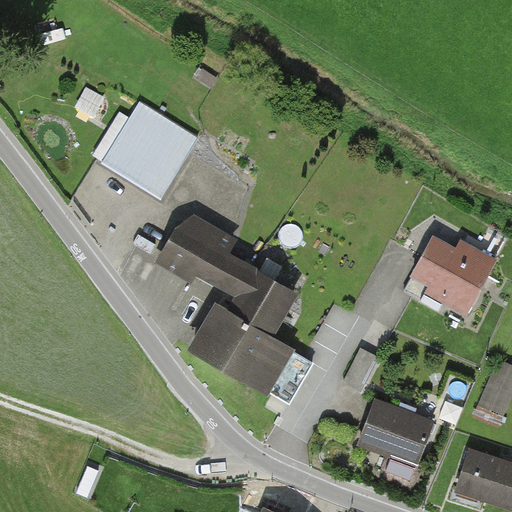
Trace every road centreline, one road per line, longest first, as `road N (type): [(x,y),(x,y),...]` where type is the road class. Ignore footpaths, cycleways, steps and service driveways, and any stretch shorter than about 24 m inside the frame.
road 1 (unclassified): [(0,144),(193,397),(246,450)]
road 2 (track): [(246,450),(230,470),(199,471),(0,399)]
road 3 (residential): [(246,450),(387,511)]
